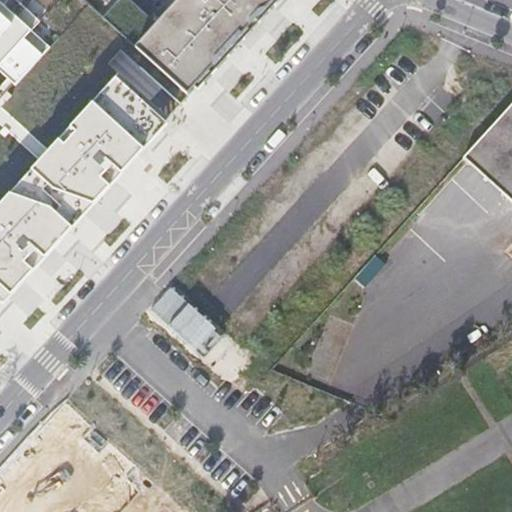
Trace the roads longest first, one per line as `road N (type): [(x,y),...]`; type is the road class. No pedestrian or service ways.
road 1 (residential): [(374,0),(98,311)]
road 2 (residential): [(98,311),(271,469)]
